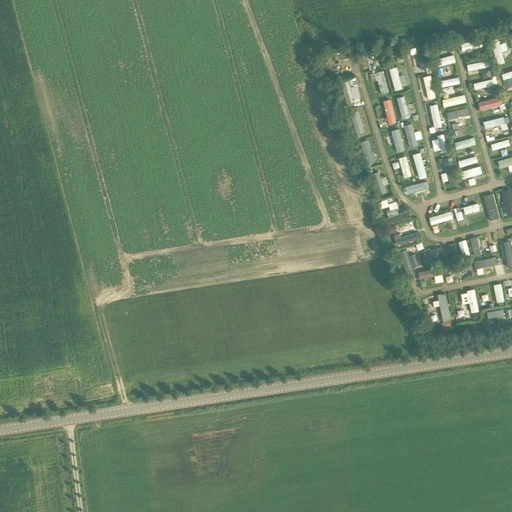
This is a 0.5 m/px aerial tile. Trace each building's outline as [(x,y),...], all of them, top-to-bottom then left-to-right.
[(482,42),(462,46),(464,53),(484,49),(482,42)] [(500,43),(492,45),(497,67),(505,65),(500,43)] [(421,70),(431,68),(428,51),(418,53),(421,70)] [(452,56),(435,60),(437,68),(454,63),(452,56)] [(484,61),(467,65),(469,74),(486,70),(484,61)] [(396,68),(390,70),(396,93),(403,91),(396,68)] [(383,72),(376,74),(382,97),(389,95),(383,72)] [(424,78),(428,100),(435,99),(430,76),(424,78)] [(506,89),(511,86),(511,77),(503,80),(506,89)] [(458,78),(441,82),(442,87),(459,84),(458,78)] [(494,79),(474,84),(476,92),(496,87),(494,79)] [(349,82),(341,84),(347,106),(355,104),(349,82)] [(463,96),(442,100),(444,108),(465,104),(463,96)] [(404,97),(397,99),(403,122),(410,120),(404,97)] [(500,98),(479,103),(481,112),(502,107),(500,98)] [(391,101),(384,103),(390,126),(397,124),(391,101)] [(430,107),(434,130),(442,128),(437,106),(430,107)] [(467,109),(447,113),(449,121),(469,117),(467,109)] [(358,112),(351,114),(357,137),(364,135),(358,112)] [(505,118),(484,123),(486,131),(507,126),(505,118)] [(411,124),(405,126),(411,150),(418,148),(411,124)] [(398,130),(392,132),(397,154),(404,153),(398,130)] [(437,136),(441,155),(446,154),(443,135),(437,136)] [(475,139),(456,143),(457,150),(476,145),(475,139)] [(367,141),(360,143),(369,166),(375,164),(367,141)] [(509,142),(491,146),(493,153),(510,149),(509,142)] [(420,153),(413,155),(419,179),(426,177),(420,153)] [(399,159),(404,180),(411,178),(405,157),(399,159)] [(476,157),(459,161),(460,167),(478,163),(476,157)] [(511,159),(499,162),(501,171),(511,168),(511,159)] [(446,163),(451,189),(457,188),(452,161),(446,163)] [(480,169),(461,173),(463,180),(481,176),(480,169)] [(378,172),(372,175),(380,197),(387,194),(378,172)] [(425,182),(409,186),(411,194),(427,189),(425,182)] [(503,194),(508,218),(511,216),(511,202),(510,192),(503,194)] [(490,221),(500,218),(493,194),(483,196),(490,221)] [(477,204),(464,208),(466,215),(479,211),(477,204)] [(396,208),(386,211),(389,220),(399,216),(396,208)] [(450,212),(431,218),(434,226),(453,220),(450,212)] [(395,240),(397,247),(419,241),(417,233),(395,240)] [(471,240),(475,258),(481,257),(478,239),(471,240)] [(465,241),(460,243),(465,260),(470,259),(465,241)] [(433,264),(437,263),(445,261),(442,248),(430,251),(433,264)] [(407,252),(399,254),(406,278),(414,275),(407,252)] [(413,256),(417,269),(423,268),(419,255),(413,256)] [(496,257),(476,261),(477,269),(498,265),(496,257)] [(470,263),(448,268),(450,276),(471,272),(470,263)] [(439,268),(418,273),(420,282),(441,278),(439,268)] [(501,284),(494,285),(498,306),(505,304),(501,284)] [(466,292),(471,316),(479,314),(474,290),(466,292)] [(446,296),(438,297),(443,325),(452,324),(446,296)] [(505,314),(486,318),(487,325),(506,321),(505,314)]
